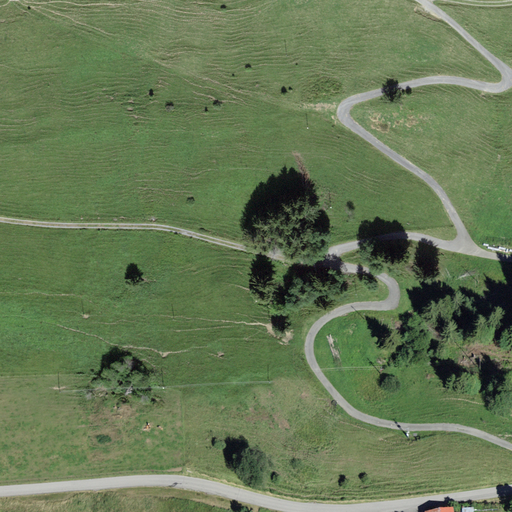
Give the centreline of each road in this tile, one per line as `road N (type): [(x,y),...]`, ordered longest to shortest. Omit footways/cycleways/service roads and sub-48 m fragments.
road 1 (unclassified): [(511,446),(458,428),(364,417),(326,384),(311,357),(311,334),(323,319),(389,303),(395,294),(379,274),(332,262),(333,251),(405,235),(447,244),(463,237),(431,181),(344,115),(349,101),(425,80),(499,87),(508,79),(419,0)]
road 2 (unclassified): [(0,490),(180,482),(304,508),(511,488)]
road 3 (track): [(330,259),(299,261),(172,229),(0,220)]
